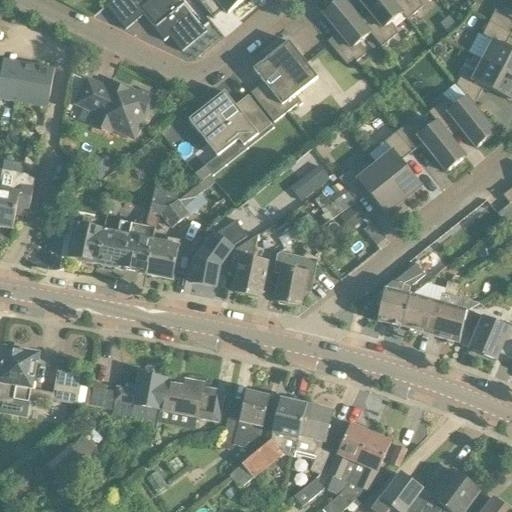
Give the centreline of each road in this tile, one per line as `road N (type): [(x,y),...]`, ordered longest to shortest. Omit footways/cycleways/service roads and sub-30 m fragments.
road 1 (secondary): [(296,347),(0,290)]
road 2 (residential): [(511,162),(304,332),(296,347)]
road 3 (secondary): [(511,417),(296,347)]
road 4 (residential): [(21,0),(177,75),(204,71)]
